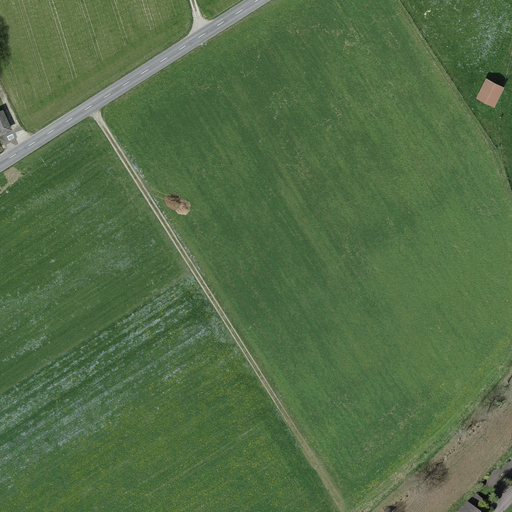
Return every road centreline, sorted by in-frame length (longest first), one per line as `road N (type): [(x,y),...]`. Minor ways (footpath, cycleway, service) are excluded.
road 1 (track): [(337,503),(89,108)]
road 2 (tertiary): [(260,0),(0,165)]
